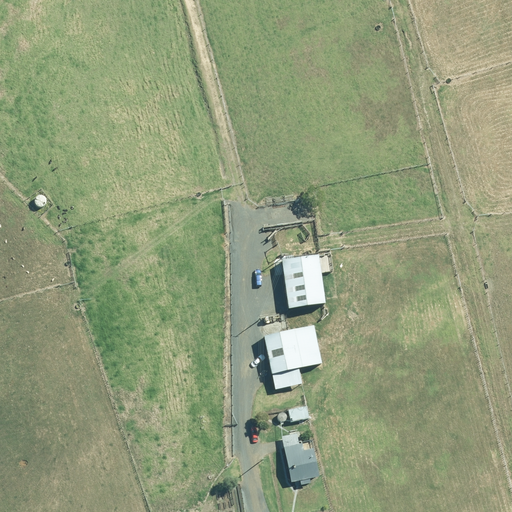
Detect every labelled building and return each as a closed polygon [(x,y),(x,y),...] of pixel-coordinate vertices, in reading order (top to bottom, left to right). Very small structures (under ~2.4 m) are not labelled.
[(248,43),(239,46),(246,67),(255,65),(248,43)] [(41,191),(31,199),(40,209),(50,201),(41,191)] [(333,274),(330,255),(282,262),(289,310),(325,305),(321,276),(333,274)] [(323,365),(315,328),(263,339),(274,392),(302,386),(299,370),(323,365)] [(288,410),(290,422),(308,419),(306,407),(288,410)] [(301,449),(298,435),(281,438),(290,483),(321,477),(315,446),(301,449)] [(234,511),(231,486),(220,488),(223,511),(234,511)] [(164,511),(162,503),(154,505),(155,511),(164,511)]
